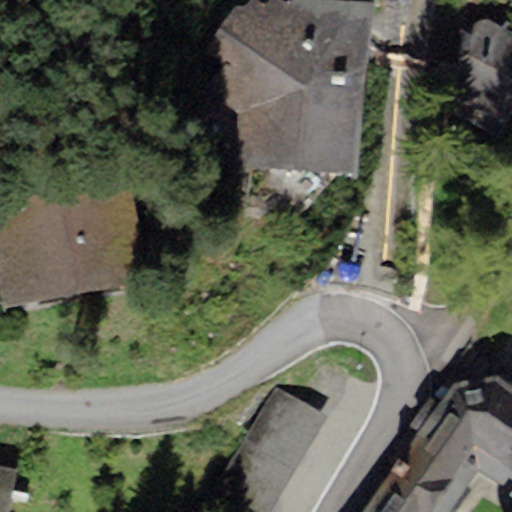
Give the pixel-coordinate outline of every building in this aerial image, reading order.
[(235,5),(207,48),(210,98),(251,120),(239,171),(355,176),(373,5),(331,0),(287,0),(285,2),(281,0),(266,0),(264,3),(257,0),(249,0),(244,5),(235,5)] [(495,135),(511,102),(511,31),(482,16),(471,36),(458,29),(441,61),(454,68),(435,103),(495,135)] [(0,198),(0,293),(3,308),(149,283),(130,176),(0,198)] [(511,388),(495,378),(453,384),(438,404),(429,400),(410,426),(418,434),(363,511),(449,511),(478,471),(509,488),(511,484),(511,388)] [(271,511),(326,418),(276,390),(217,491),(254,511),(271,511)] [(0,511),(9,511),(18,470),(0,466),(0,511)]
